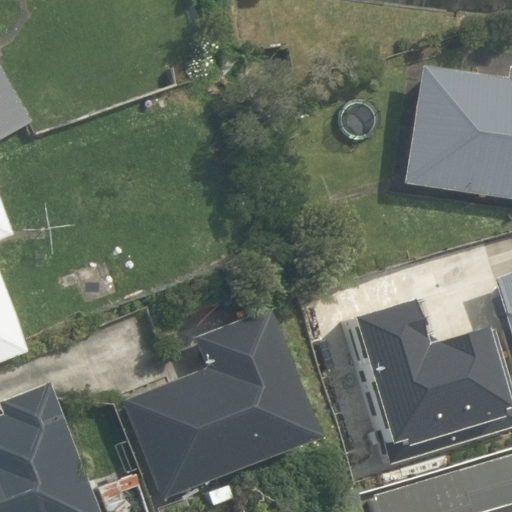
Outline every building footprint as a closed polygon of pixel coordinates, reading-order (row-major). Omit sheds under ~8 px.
[(0,142),(34,124),(0,65),(0,142)] [(511,199),(511,68),(507,67),(505,80),(422,66),(402,184),(511,199)] [(47,130),(86,116),(71,75),(31,91),(47,130)] [(0,239),(12,235),(0,203),(0,364),(28,353),(0,276),(0,239)] [(511,273),(492,279),(511,347),(511,273)] [(425,358),(403,278),(319,303),(340,383),(425,358)] [(206,367),(122,401),(161,499),(316,438),(266,311),(195,339),(206,367)] [(0,511),(97,511),(48,385),(0,402),(0,413),(0,415),(0,414),(0,511)] [(489,511),(511,505),(511,456),(370,497),(374,511),(489,511)] [(146,511),(134,475),(95,489),(103,511),(146,511)]
